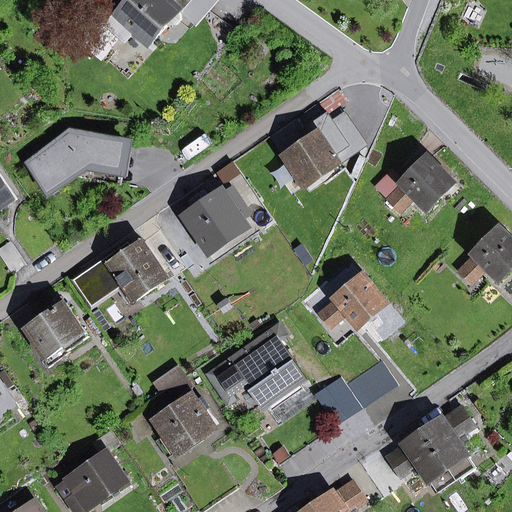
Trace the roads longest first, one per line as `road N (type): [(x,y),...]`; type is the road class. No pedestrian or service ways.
road 1 (residential): [(365,62),(0,312)]
road 2 (residential): [(511,342),(264,511)]
road 3 (residential): [(511,188),(397,74)]
